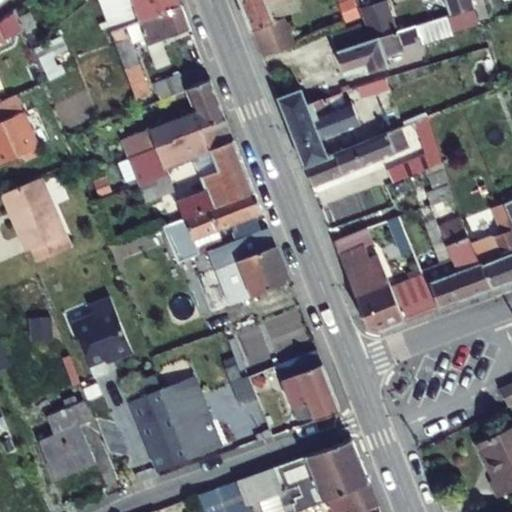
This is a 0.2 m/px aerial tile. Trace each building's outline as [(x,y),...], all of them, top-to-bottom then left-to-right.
[(133,0),(143,25),(184,10),(179,0),(133,0)] [(295,0),(248,0),(260,35),(264,33),(280,27),(274,8),(295,0)] [(448,0),(457,24),(487,15),(480,0),(448,0)] [(403,39),(392,7),(366,16),(370,26),(377,46),(403,39)] [(147,52),(193,35),(184,10),(143,25),(111,37),(141,110),(186,93),(181,79),(146,91),(131,50),(143,45),(147,52)] [(302,48),(292,21),(280,27),(264,33),(273,59),(302,48)] [(403,39),(377,46),(370,26),(338,36),(351,77),(372,71),(374,76),(397,68),(395,60),(413,55),(411,47),(421,44),(420,38),(428,35),(427,32),(403,39)] [(56,54),(52,39),(26,48),(31,62),(56,54)] [(227,124),(212,84),(186,93),(197,119),(151,136),(157,151),(227,124)] [(320,108),(314,94),(285,105),(294,127),(313,119),(314,123),(298,129),(308,153),(369,127),(360,103),(354,105),(352,101),(365,96),(364,92),(320,108)] [(0,167),(36,154),(22,118),(0,126),(0,167)] [(184,221),(254,194),(227,124),(157,151),(165,172),(208,156),(215,177),(198,184),(202,195),(177,204),(184,221)] [(416,150),(407,130),(344,157),(353,177),(416,150)] [(353,177),(344,157),(314,170),(322,190),(345,181),(349,189),(357,186),(353,177)] [(59,251),(31,181),(0,193),(0,216),(15,255),(21,253),(27,265),(59,251)] [(193,246),(263,219),(254,194),(184,221),(193,246)] [(511,250),(502,255),(494,237),(484,241),(505,289),(511,286),(511,197),(503,201),(511,222),(511,223),(505,227),(511,244),(511,250)] [(473,212),(456,220),(467,254),(472,265),(477,264),(489,295),(505,289),(484,241),(473,212)] [(163,229),(178,266),(198,259),(193,246),(184,221),(163,229)] [(380,245),(373,229),(347,239),(354,255),(380,245)] [(290,286),(269,232),(220,250),(241,305),(290,286)] [(385,257),(380,245),(354,255),(385,334),(435,315),(420,276),(404,282),(393,254),(385,257)] [(456,274),(439,280),(451,309),(489,295),(477,264),(472,265),(467,254),(452,261),(456,274)] [(96,314),(75,322),(96,375),(111,369),(108,360),(134,350),(113,295),(92,303),(96,314)] [(262,338),(252,340),(251,332),(231,335),(234,355),(227,356),(234,398),(253,396),(248,362),(266,359),(262,338)] [(306,435),(350,421),(327,361),(284,377),(306,435)] [(232,449),(204,381),(168,396),(196,464),(232,449)] [(196,464),(168,396),(138,409),(166,476),(196,464)] [(93,424),(86,406),(76,410),(83,428),(93,424)] [(511,446),(511,422),(472,440),(481,461),(511,446)] [(62,480),(99,464),(83,428),(46,445),(62,480)] [(367,483),(350,441),(286,463),(293,480),(309,475),(317,494),(306,494),(296,497),(294,498),(298,511),(342,493),(367,483)] [(494,500),(511,492),(511,446),(481,461),(490,482),(486,483),(494,500)] [(286,463),(195,494),(202,511),(249,511),(246,502),(291,485),(296,497),(306,494),(317,494),(309,475),(293,480),(286,463)] [(349,511),(366,511),(378,508),(367,483),(342,493),(349,511)]
